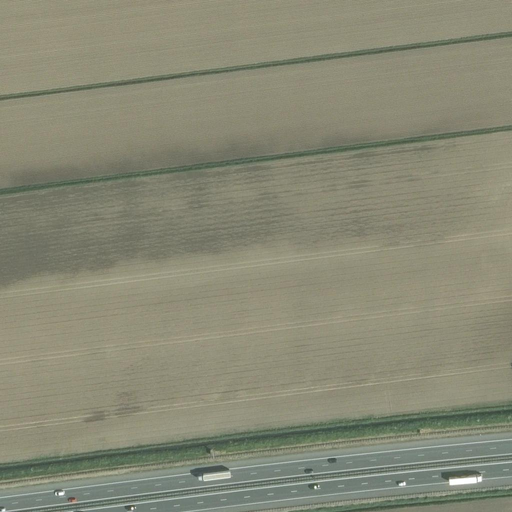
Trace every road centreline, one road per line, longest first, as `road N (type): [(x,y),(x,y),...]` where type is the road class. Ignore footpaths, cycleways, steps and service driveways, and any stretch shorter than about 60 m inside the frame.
road 1 (motorway): [(511,448),(0,506)]
road 2 (motorway): [(133,511),(511,471)]
